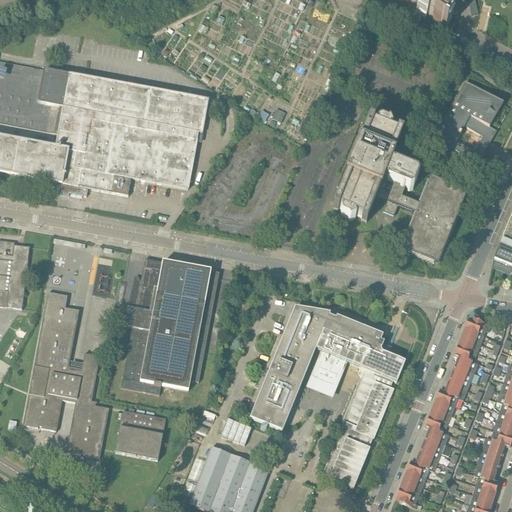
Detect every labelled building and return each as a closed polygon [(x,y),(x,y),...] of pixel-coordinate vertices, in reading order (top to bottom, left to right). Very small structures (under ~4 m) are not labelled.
[(469,0),(473,16),(480,14),(476,0),(469,0)] [(197,134),(202,135),(208,102),(44,72),(38,104),(62,109),(55,149),(0,138),(0,173),(46,182),(49,184),(52,185),(59,188),(61,189),(70,190),(71,187),(128,198),(128,197),(129,192),(129,191),(130,186),(130,185),(131,180),(188,191),(197,142),(195,141),(197,134)] [(433,139),(478,165),(496,133),(489,128),(503,105),(465,84),(433,139)] [(269,116),(262,112),(256,121),(263,125),(269,116)] [(274,114),(272,120),(281,124),(283,118),(274,114)] [(333,207),(332,210),(338,213),(339,210),(342,211),(340,214),(342,218),(348,220),(348,221),(350,222),(355,220),(356,217),(362,219),(361,222),(366,224),(368,220),(365,219),(374,198),(387,203),(384,212),(394,216),(398,207),(418,216),(404,250),(436,263),(463,196),(442,187),(447,174),(437,170),(422,208),(401,200),(405,191),(408,192),(408,193),(409,194),(412,192),(418,180),(416,176),(414,175),(414,177),(410,175),(410,174),(409,172),(407,172),(406,174),(393,168),(393,167),(390,166),(388,169),(386,168),(398,137),(401,138),(402,135),(397,133),(396,136),(390,134),(391,131),(389,124),(388,124),(387,125),(381,123),(377,124),(376,127),(373,126),(374,124),(369,121),(367,125),(370,126),(336,209),(333,207)] [(511,213),(493,261),(511,268),(511,213)] [(0,308),(22,311),(30,249),(14,247),(14,244),(0,242),(0,308)] [(162,263),(162,264),(145,261),(141,282),(138,282),(136,293),(131,292),(125,328),(132,330),(121,390),(159,397),(161,388),(167,389),(165,401),(183,404),(185,392),(188,393),(190,383),(198,384),(219,275),(211,273),(211,272),(174,265),(174,267),(167,266),(167,264),(162,263)] [(48,295),(23,427),(38,430),(39,428),(42,428),(41,430),(56,433),(62,402),(76,405),(66,454),(81,457),(82,455),(85,455),(84,457),(100,460),(109,410),(95,408),(96,405),(97,405),(97,404),(91,403),(100,358),(86,356),(86,355),(85,355),(82,371),(69,369),(77,325),(79,313),(65,310),(67,298),(48,295)] [(372,440),(374,441),(394,391),(390,390),(393,382),(397,384),(405,364),(382,355),(380,352),(382,347),(384,344),(380,342),(384,333),(338,314),(337,318),(336,318),(336,320),(329,317),(330,315),(329,315),(295,309),(255,406),(287,419),(315,351),(363,370),(342,423),(344,424),(322,478),(353,491),(370,450),(368,450),(372,440)] [(468,321),(464,330),(483,338),(486,330),(489,331),(490,327),(474,320),(473,323),(468,321)] [(483,338),(464,330),(461,339),(480,347),(483,338)] [(457,348),(476,356),(480,347),(461,339),(457,348)] [(453,357),(458,359),(472,365),(476,356),(457,348),(453,357)] [(454,368),(474,376),(478,367),(472,365),(458,359),(454,368)] [(451,376),(471,384),(474,376),(454,368),(451,376)] [(447,385),(467,393),(471,384),(451,376),(447,385)] [(444,394),(458,400),(458,401),(463,403),(467,393),(447,385),(444,394)] [(511,388),(504,386),(501,395),(511,398),(511,388)] [(492,393),(487,391),(484,400),(489,402),(492,393)] [(439,392),(436,401),(455,409),(458,401),(458,400),(444,394),(439,392)] [(511,398),(501,395),(498,404),(502,406),(502,405),(511,408),(511,398)] [(432,410),(451,418),(455,409),(436,401),(432,410)] [(499,414),(511,418),(511,408),(502,405),(502,406),(499,414)] [(428,419),(447,427),(450,421),(451,418),(432,410),(428,419)] [(158,462),(166,421),(123,413),(115,454),(158,462)] [(511,418),(499,414),(496,424),(511,428),(511,418)] [(424,428),(429,430),(443,436),(447,427),(428,419),(424,428)] [(229,420),(222,438),(246,447),(253,429),(229,420)] [(16,423),(9,422),(8,430),(15,432),(16,423)] [(511,428),(496,424),(493,433),(511,439),(511,428)] [(425,439),(445,447),(449,438),(443,436),(429,430),(425,439)] [(490,443),(505,447),(510,449),(511,442),(511,439),(493,433),(490,443)] [(282,457),(303,466),(313,444),(298,437),(297,439),(291,437),(282,457)] [(422,448),(441,456),(445,447),(425,439),(422,448)] [(505,447),(490,443),(486,441),(483,450),(502,456),(505,447)] [(446,446),(444,455),(451,457),(453,448),(446,446)] [(418,456),(438,464),(441,456),(422,448),(418,456)] [(190,506),(205,511),(253,511),(269,472),(212,450),(190,506)] [(502,456),(483,450),(480,459),(500,465),(502,456)] [(438,464),(418,456),(415,465),(415,466),(429,472),(434,474),(438,464)] [(500,465),(480,459),(477,468),(497,474),(500,465)] [(410,463),(407,472),(425,480),(429,472),(415,466),(415,465),(410,463)] [(479,479),(494,484),(497,474),(477,468),(474,477),(479,479)] [(403,482),(422,489),(425,480),(407,472),(403,482)] [(498,485),(494,484),(479,479),(476,488),(495,494),(498,485)] [(399,491),(418,498),(422,489),(403,482),(399,491)] [(192,496),(195,489),(189,487),(186,494),(192,496)] [(495,494),(476,488),(473,498),(492,504),(495,494)] [(415,506),(418,498),(399,491),(395,500),(400,502),(399,504),(416,511),(418,507),(415,506)] [(489,511),(492,504),(473,498),(467,496),(464,505),(470,507),(485,511),(489,511)]
